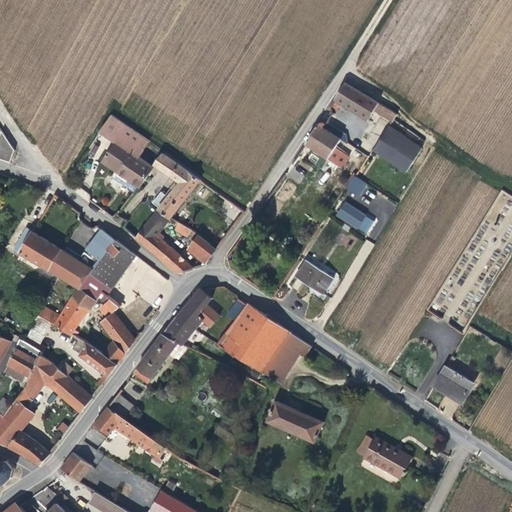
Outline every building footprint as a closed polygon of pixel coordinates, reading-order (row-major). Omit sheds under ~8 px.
[(392,111),(346,83),(340,91),(335,99),(330,107),(332,114),(335,115),(342,104),(369,120),(374,111),(393,122),(394,119),(398,114),(392,111)] [(115,170),(141,135),(112,115),(100,133),(116,143),(103,162),(115,170)] [(329,159),(342,139),(323,127),(328,121),(319,124),(306,144),(329,159)] [(422,149),(389,127),(374,150),(407,172),(422,149)] [(0,158),(10,163),(15,150),(2,131),(0,136),(0,158)] [(150,172),(153,167),(150,165),(139,157),(149,141),(141,135),(115,170),(119,173),(140,187),(150,172)] [(201,180),(164,154),(158,161),(155,165),(159,168),(177,181),(172,187),(171,188),(174,190),(158,210),(170,219),(201,180)] [(154,175),(159,168),(155,165),(153,167),(150,172),(150,173),(154,175)] [(140,187),(119,173),(115,179),(135,193),(140,187)] [(358,198),(367,184),(353,175),(345,189),(358,198)] [(367,216),(346,203),(338,215),(359,228),(367,216)] [(193,268),(162,240),(164,237),(159,233),(170,219),(158,210),(136,238),(177,273),(193,268)] [(192,231),(176,222),(175,226),(177,227),(176,230),(184,235),(185,233),(189,235),(192,231)] [(20,253),(33,232),(27,228),(14,250),(20,253)] [(92,273),(112,246),(116,240),(103,230),(102,229),(87,250),(90,253),(83,263),(79,260),(65,251),(61,249),(49,270),(59,277),(80,289),(81,289),(92,273)] [(49,270),(61,249),(33,232),(20,253),(49,270)] [(217,249),(200,235),(199,236),(192,245),(193,246),(209,259),(217,249)] [(137,256),(116,240),(112,246),(92,273),(112,288),(137,256)] [(364,240),(362,252),(371,254),(373,242),(364,240)] [(209,259),(193,246),(190,250),(206,263),(209,259)] [(83,263),(90,253),(87,250),(79,260),(83,263)] [(323,294),(334,277),(308,259),(297,276),(310,285),(323,294)] [(226,321),(207,304),(212,298),(210,296),(210,288),(201,289),(178,316),(196,330),(200,324),(204,320),(216,330),(218,328),(220,329),(226,321)] [(75,330),(97,301),(89,294),(89,293),(81,289),(80,289),(61,316),(43,305),(38,314),(51,322),(72,334),(73,333),(75,330)] [(100,296),(92,290),(89,294),(97,301),(100,297),(100,296)] [(112,299),(103,292),(100,296),(100,297),(108,303),(112,299)] [(115,312),(120,307),(112,299),(108,303),(101,309),(108,317),(115,312)] [(267,374),(293,334),(261,312),(248,303),(231,325),(225,334),(244,347),(239,353),(237,356),(266,375),(267,374)] [(136,341),(115,313),(115,312),(108,317),(101,322),(115,340),(126,354),(136,341)] [(40,344),(51,322),(38,314),(37,315),(25,341),(38,349),(40,344)] [(184,344),(196,330),(178,316),(165,334),(180,342),(184,344)] [(225,334),(231,325),(226,321),(220,329),(225,334)] [(148,383),(171,353),(180,342),(165,334),(159,341),(138,368),(139,368),(135,373),(148,383)] [(244,347),(225,334),(217,344),(236,358),(237,356),(239,353),(244,347)] [(281,383),(300,354),(305,358),(313,347),(293,334),(267,374),(281,383)] [(0,364),(13,341),(8,339),(0,335),(0,364)] [(25,341),(21,338),(18,344),(14,354),(9,364),(30,375),(25,382),(24,383),(22,386),(27,389),(42,356),(43,352),(38,349),(25,341)] [(119,365),(104,354),(84,341),(79,351),(82,353),(80,355),(109,377),(119,365)] [(185,348),(187,346),(184,344),(180,342),(171,353),(178,358),(185,348)] [(21,431),(35,414),(27,407),(45,384),(56,392),(67,375),(58,367),(42,356),(27,389),(14,405),(3,416),(2,418),(0,420),(0,441),(27,456),(41,465),(51,454),(50,452),(38,442),(26,434),(21,431)] [(72,370),(63,361),(58,367),(67,375),(72,370)] [(30,375),(9,364),(5,371),(25,382),(30,375)] [(474,383),(446,366),(434,386),(447,394),(448,392),(451,394),(463,401),(474,383)] [(93,398),(67,375),(56,392),(59,394),(82,413),(93,398)] [(125,418),(135,406),(119,394),(109,407),(125,418)] [(0,413),(3,416),(14,405),(5,398),(0,403),(0,413)] [(325,422),(276,401),(267,421),(316,443),(317,440),(318,440),(319,440),(320,440),(321,439),(321,438),(321,437),(321,436),(320,436),(319,436),(321,430),(325,422)] [(109,407),(96,424),(109,435),(115,428),(154,454),(159,457),(166,447),(151,436),(133,424),(125,418),(109,407)] [(56,429),(63,434),(69,426),(62,421),(56,429)] [(243,440),(219,426),(215,433),(239,447),(243,440)] [(410,465),(414,458),(376,437),(375,440),(368,436),(358,452),(366,456),(365,457),(402,478),(404,475),(406,476),(409,471),(407,470),(410,465)] [(91,467),(73,454),(68,460),(86,473),(91,467)] [(13,477),(15,470),(14,466),(10,461),(0,457),(0,489),(6,484),(13,477)] [(86,473),(68,460),(62,469),(65,471),(79,482),(86,473)] [(45,508),(56,494),(46,486),(35,500),(45,508)] [(199,511),(163,491),(162,490),(150,511),(199,511)] [(121,511),(124,508),(97,492),(91,503),(106,511),(121,511)] [(25,511),(20,506),(17,503),(11,508),(14,511),(25,511)]
